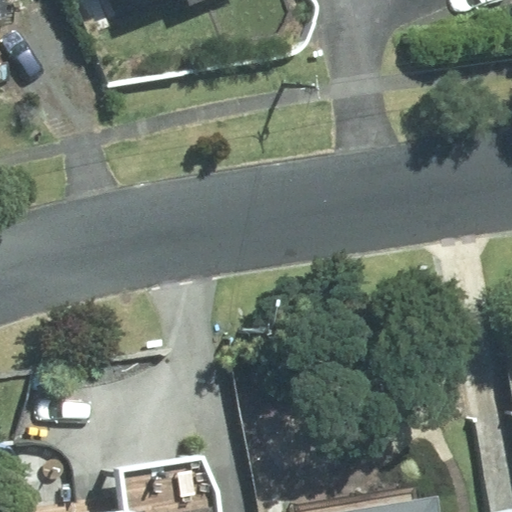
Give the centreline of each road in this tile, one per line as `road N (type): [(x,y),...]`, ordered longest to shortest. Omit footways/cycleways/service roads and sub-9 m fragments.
road 1 (residential): [(511,183),(0,271)]
road 2 (unknown): [(438,195),(501,511)]
